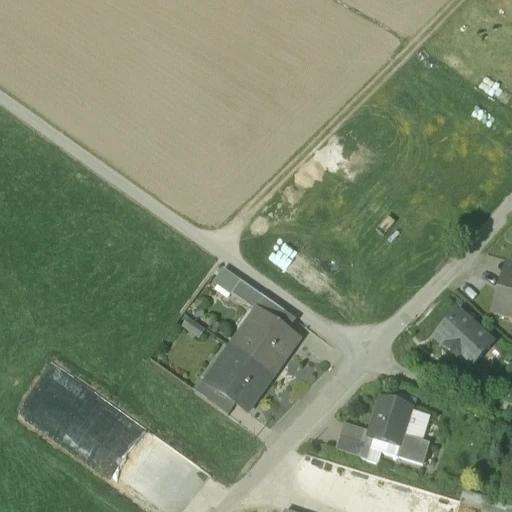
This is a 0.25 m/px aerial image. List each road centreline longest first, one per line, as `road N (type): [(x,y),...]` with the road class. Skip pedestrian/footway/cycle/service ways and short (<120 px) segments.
road 1 (track): [(364,363),(0,98)]
road 2 (residential): [(222,511),(511,205)]
road 3 (track): [(211,250),(457,0)]
